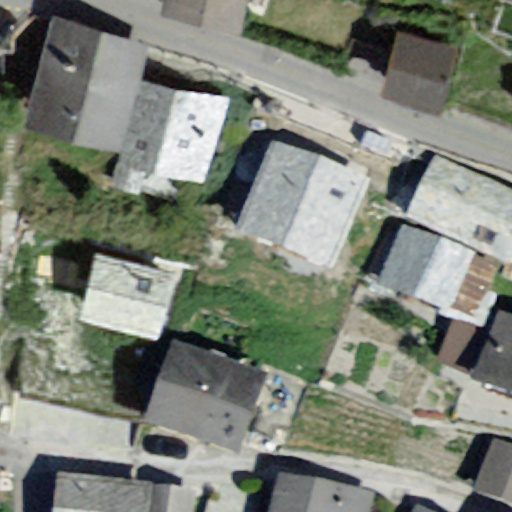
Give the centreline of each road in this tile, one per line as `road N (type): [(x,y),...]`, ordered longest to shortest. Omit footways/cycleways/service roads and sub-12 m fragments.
road 1 (residential): [(34,458),(373,473),(483,511)]
road 2 (unclassified): [(511,148),(93,0)]
